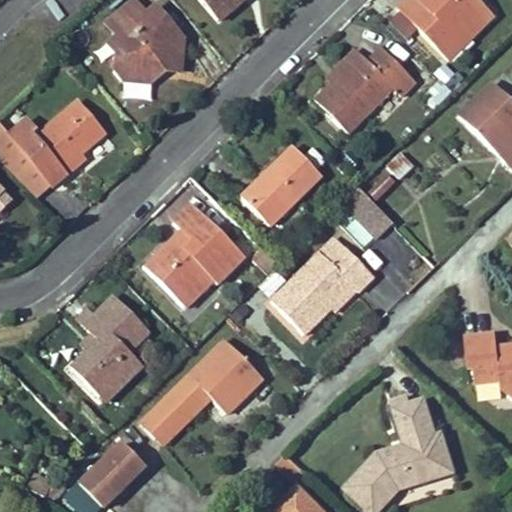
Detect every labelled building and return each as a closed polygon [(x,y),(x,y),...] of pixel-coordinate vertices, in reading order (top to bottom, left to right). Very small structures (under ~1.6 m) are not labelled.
[(198,0),(217,21),(243,0),(198,0)] [(487,14),(473,0),(405,0),(396,10),(441,54),(458,35),(462,39),(487,14)] [(179,73),(182,40),(154,7),(144,15),(133,1),(106,25),(116,36),(117,37),(125,46),(115,54),(113,71),(124,84),(148,86),(150,72),(179,73)] [(448,61),(491,18),(487,14),(462,39),(458,35),(441,54),(448,61)] [(115,54),(125,46),(117,37),(116,36),(107,44),(115,54)] [(401,99),(415,84),(380,50),(367,63),(359,55),(347,66),(351,70),(334,87),(332,85),(330,87),(330,86),(314,101),(347,134),(392,90),(401,99)] [(334,87),(351,70),(347,66),(359,55),(354,51),(325,81),(330,86),(330,87),(332,85),(334,87)] [(448,63),(435,70),(445,88),(458,81),(448,63)] [(511,98),(494,81),(460,116),(511,168),(511,98)] [(85,154),(108,134),(77,97),(39,128),(27,116),(8,130),(0,119),(0,161),(37,198),(71,174),(89,158),(85,154)] [(269,228),(320,178),(292,149),(240,200),(269,228)] [(399,156),(386,168),(397,179),(409,165),(399,156)] [(511,180),(498,170),(489,182),(505,194),(511,184),(511,180)] [(330,214),(365,250),(394,222),(359,186),(330,214)] [(0,194),(0,193),(0,211),(9,203),(0,194)] [(217,287),(244,259),(191,207),(174,225),(184,235),(191,242),(183,250),(176,242),(159,259),(157,256),(145,268),(179,301),(205,275),(210,279),(217,287)] [(183,250),(191,242),(184,235),(176,242),(183,250)] [(333,240),(318,254),(325,261),(340,246),(333,240)] [(318,254),(269,302),(302,335),(331,307),(328,303),(347,285),(354,292),(356,294),(371,278),(340,246),(325,261),(318,254)] [(184,307),(210,279),(205,275),(179,301),(184,307)] [(331,307),(335,311),(354,292),(347,285),(328,303),(331,307)] [(127,354),(148,333),(113,298),(94,318),(86,311),(76,322),(92,337),(99,344),(88,354),(71,370),(92,392),(104,380),(112,388),(136,364),(127,354)] [(494,334),(463,338),(468,371),(472,371),(474,386),(499,382),(499,384),(500,389),(511,399),(511,345),(497,347),(494,334)] [(88,354),(99,344),(92,337),(81,347),(88,354)] [(221,344),(185,380),(222,417),(258,381),(221,344)] [(105,406),(141,369),(136,364),(112,388),(104,380),(92,392),(105,406)] [(159,450),(206,402),(185,380),(167,398),(182,413),(152,444),(159,450)] [(346,490),(370,511),(382,511),(402,490),(429,482),(436,473),(432,462),(450,455),(443,433),(437,436),(425,399),(411,404),(408,397),(392,402),(406,446),(378,454),(346,490)] [(167,398),(137,428),(152,444),(182,413),(167,398)] [(124,442),(81,485),(104,508),(147,465),(124,442)] [(436,473),(429,482),(456,473),(450,455),(432,462),(436,473)] [(310,477),(289,459),(287,457),(277,468),(299,490),(310,477)] [(31,474),(26,490),(48,498),(53,482),(31,474)] [(277,511),(289,511),(305,496),(299,490),(277,511)] [(321,511),(305,496),(289,511),(321,511)]
